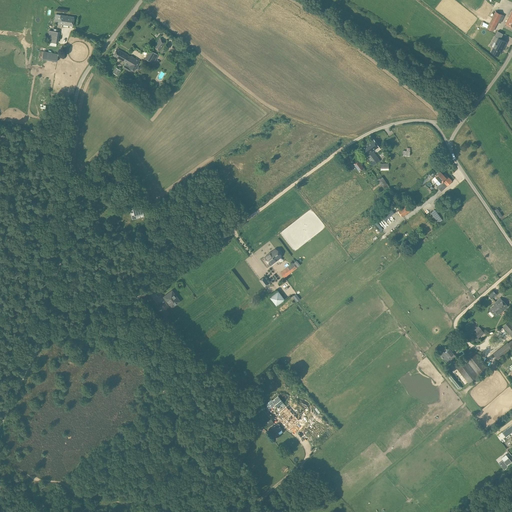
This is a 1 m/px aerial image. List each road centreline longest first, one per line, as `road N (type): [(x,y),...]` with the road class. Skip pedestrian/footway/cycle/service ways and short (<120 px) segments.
road 1 (unclassified): [(0,432),(52,308),(78,91),(142,0)]
road 2 (track): [(133,296),(345,147)]
road 3 (track): [(133,296),(212,511)]
road 4 (unknown): [(0,465),(67,487),(90,508),(166,501),(202,483)]
road 5 (unknown): [(324,0),(483,94)]
road 6 (unknown): [(511,267),(455,320),(471,346),(497,341)]
